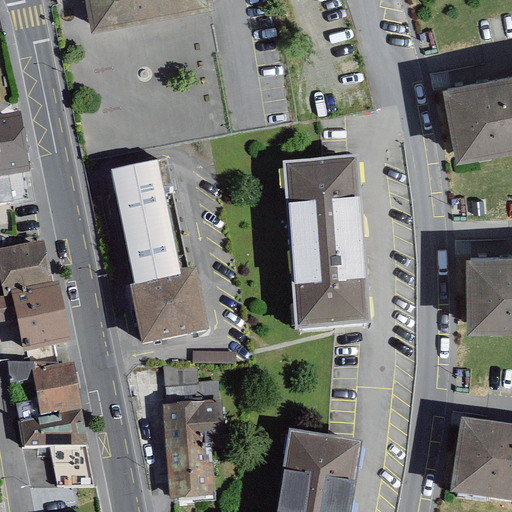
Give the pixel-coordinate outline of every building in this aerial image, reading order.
[(87,0),(93,31),(213,9),(211,0),(87,0)] [(457,165),(511,155),(511,75),(444,87),(457,165)] [(0,205),(26,202),(12,120),(0,121),(0,205)] [(164,171),(99,184),(134,354),(199,341),(164,171)] [(345,171),(271,175),(281,340),(355,336),(345,171)] [(44,240),(0,247),(0,276),(2,291),(10,289),(51,283),(44,240)] [(454,336),(511,334),(511,259),(452,261),(454,336)] [(51,283),(10,289),(22,349),(71,341),(59,281),(51,283)] [(75,363),(33,370),(40,415),(83,408),(75,363)] [(213,407),(156,413),(165,510),(222,504),(213,407)] [(95,487),(83,408),(20,422),(23,448),(50,448),(59,487),(95,487)] [(436,509),(457,511),(511,511),(511,439),(447,431),(436,509)] [(342,511),(353,452),(277,440),(265,511),(342,511)]
